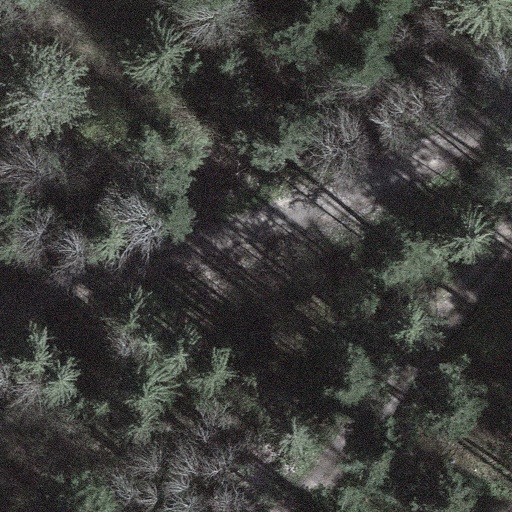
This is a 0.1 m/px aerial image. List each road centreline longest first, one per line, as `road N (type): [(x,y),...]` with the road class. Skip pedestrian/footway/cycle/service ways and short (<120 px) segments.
road 1 (track): [(0,313),(324,193),(511,96)]
road 2 (track): [(287,511),(511,230)]
